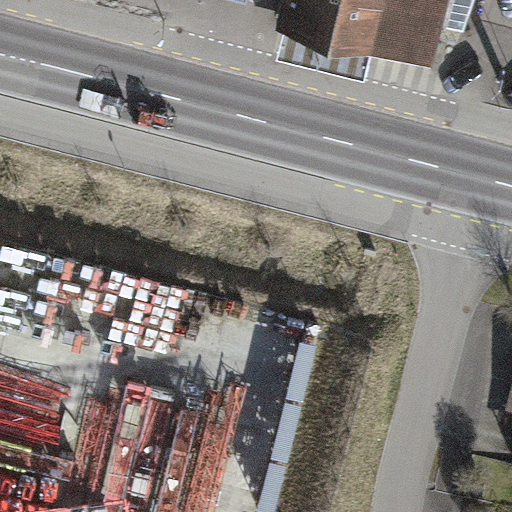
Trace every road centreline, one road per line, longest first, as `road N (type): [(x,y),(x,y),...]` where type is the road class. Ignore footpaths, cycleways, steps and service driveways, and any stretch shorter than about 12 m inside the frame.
road 1 (primary): [(0,56),(511,189)]
road 2 (track): [(396,511),(480,181)]
